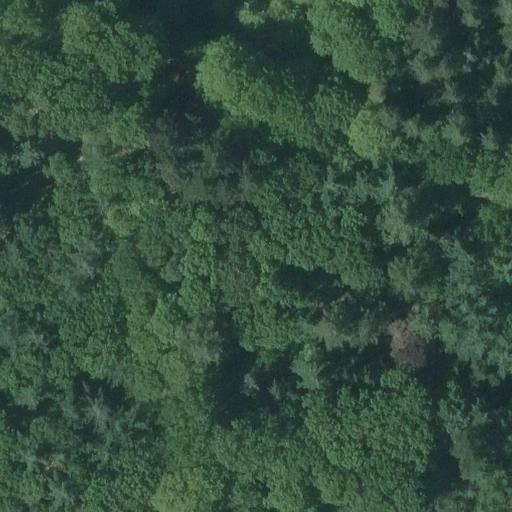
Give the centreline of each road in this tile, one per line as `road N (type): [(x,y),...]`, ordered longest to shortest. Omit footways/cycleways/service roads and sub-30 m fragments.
road 1 (track): [(0,28),(511,188)]
road 2 (track): [(186,511),(105,61)]
road 3 (track): [(326,128),(373,0)]
